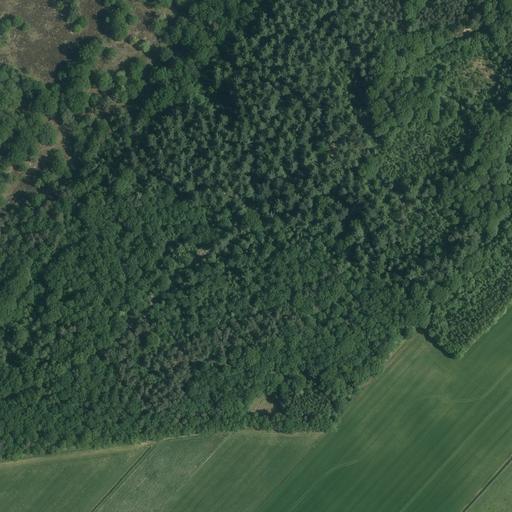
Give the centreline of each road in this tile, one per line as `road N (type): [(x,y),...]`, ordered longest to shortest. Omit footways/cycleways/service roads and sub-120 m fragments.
road 1 (unclassified): [(0,400),(93,359),(237,222),(335,148),(398,69),(511,8)]
road 2 (track): [(115,341),(150,370),(202,359),(366,381),(511,214)]
road 3 (track): [(0,289),(264,0)]
